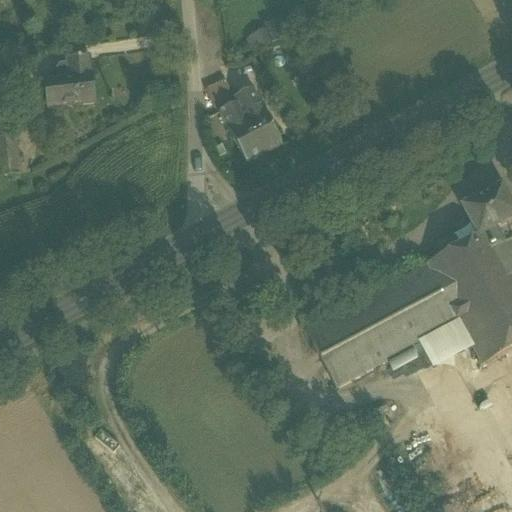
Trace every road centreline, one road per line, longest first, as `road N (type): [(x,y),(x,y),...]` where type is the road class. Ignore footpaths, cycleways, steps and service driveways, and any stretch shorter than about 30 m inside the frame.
road 1 (primary): [(511,69),(221,228)]
road 2 (primary): [(221,228),(0,344)]
road 3 (unclassified): [(190,0),(205,193),(221,228)]
